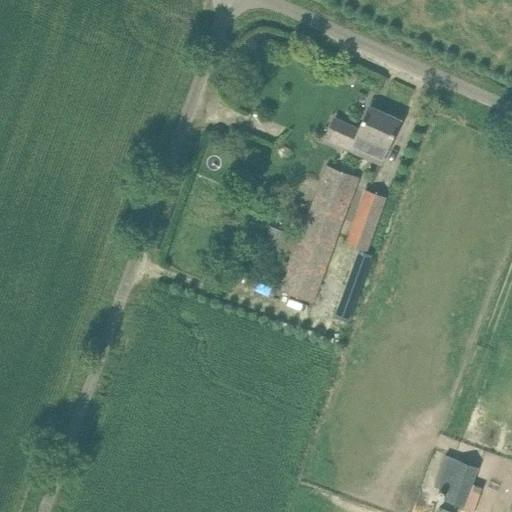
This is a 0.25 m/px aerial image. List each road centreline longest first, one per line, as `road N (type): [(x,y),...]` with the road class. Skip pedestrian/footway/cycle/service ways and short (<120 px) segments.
road 1 (unclassified): [(51,511),(230,0)]
road 2 (unclassified): [(511,110),(266,0)]
